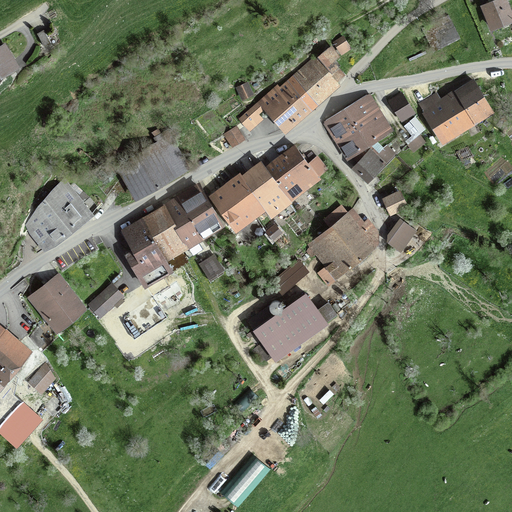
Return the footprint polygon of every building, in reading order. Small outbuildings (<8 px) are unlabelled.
[(511,21),(503,0),(499,0),(483,6),(491,28),(511,21)] [(459,37),(448,15),(421,28),(432,50),(459,37)] [(37,34),(44,46),(51,43),(44,30),(37,34)] [(349,47),(344,38),(335,44),(342,52),(349,47)] [(0,77),(16,68),(3,45),(0,46),(0,77)] [(326,99),(331,95),(328,92),(338,84),(336,82),(343,75),(329,60),(336,54),(331,47),(261,104),(284,130),(307,112),(308,113),(311,111),(309,110),(323,96),(326,99)] [(442,141),(489,112),(472,82),(437,103),(433,96),(419,104),(442,141)] [(247,85),(238,89),(242,98),(251,94),(247,85)] [(388,132),(365,95),(344,109),(367,146),(369,145),(388,132)] [(400,120),(413,111),(402,95),(390,103),(400,120)] [(260,119),(251,109),(240,118),(250,129),(260,119)] [(367,146),(344,109),(325,120),(349,160),(350,159),(350,157),(352,156),(367,146)] [(232,146),(244,139),(235,126),(224,134),(232,146)] [(155,139),(158,142),(118,165),(138,199),(186,168),(174,144),(175,142),(168,130),(155,139)] [(377,153),(369,145),(367,146),(352,156),(359,164),(354,168),(367,181),(394,154),(386,147),(377,153)] [(318,176),(309,165),(294,146),(283,154),(290,163),(288,165),(290,168),(289,169),(303,188),(318,176)] [(283,154),(265,168),(288,199),(303,188),(289,169),(290,168),(288,165),(290,163),(283,154)] [(317,158),(309,165),(318,176),(326,169),(317,158)] [(116,174),(102,160),(93,169),(107,182),(116,174)] [(261,163),(242,177),(264,208),(269,215),(289,200),(288,199),(265,168),(261,163)] [(264,208),(242,177),(240,175),(211,198),(234,230),(254,216),(264,208)] [(26,224),(47,249),(92,214),(90,212),(97,206),(90,198),(83,203),(63,181),(55,188),(39,206),(26,224)] [(180,197),(163,208),(185,247),(185,248),(188,246),(191,251),(199,246),(196,242),(222,226),(203,190),(183,201),(180,197)] [(405,204),(400,193),(384,201),(389,212),(405,204)] [(181,249),(185,247),(163,208),(121,232),(126,240),(129,238),(134,249),(127,253),(146,286),(188,260),(181,249)] [(361,230),(348,213),(310,244),(326,265),(319,272),(327,283),(335,277),(336,278),(356,262),(359,265),(362,262),(360,259),(375,247),(370,241),(377,235),(368,224),(361,230)] [(417,232),(404,222),(388,242),(401,252),(417,232)] [(285,236),(276,225),(267,232),(276,243),(285,236)] [(213,256),(201,264),(209,277),(221,269),(213,256)] [(306,270),(298,260),(273,281),(281,292),(306,270)] [(77,315),(86,307),(58,274),(35,294),(41,299),(36,303),(58,331),(74,317),(76,321),(79,318),(77,315)] [(119,297),(110,287),(90,305),(99,315),(119,297)] [(304,293),(279,311),(253,329),(262,342),(251,350),(260,362),(272,355),(271,354),(322,318),(324,322),(351,303),(344,292),(328,303),(329,304),(318,312),(304,293)] [(269,303),(269,306),(270,310),(272,312),(276,312),(279,311),(281,308),(281,305),(280,302),(277,300),(274,299),(271,300),(269,303)] [(40,336),(43,331),(38,324),(29,337),(40,348),(45,342),(40,336)] [(0,417),(17,433),(33,415),(11,395),(15,378),(12,375),(25,358),(30,350),(0,325),(0,417)]
